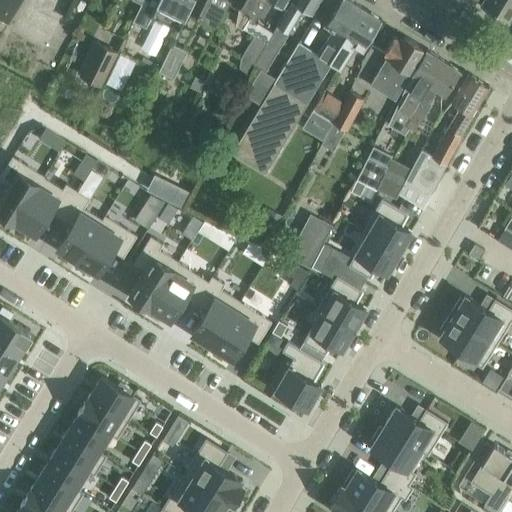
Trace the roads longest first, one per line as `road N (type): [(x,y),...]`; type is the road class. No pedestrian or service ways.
road 1 (residential): [(378,338),(511,111)]
road 2 (residential): [(304,465),(89,332)]
road 3 (residential): [(89,332),(0,475)]
road 4 (residential): [(378,338),(511,422)]
road 5 (residential): [(304,465),(378,338)]
